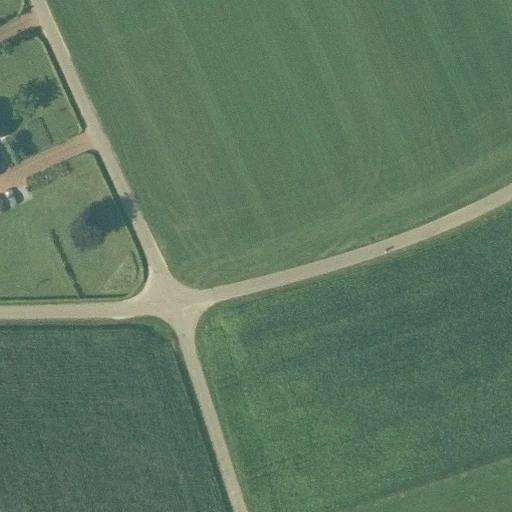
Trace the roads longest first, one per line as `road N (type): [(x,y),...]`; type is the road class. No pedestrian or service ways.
road 1 (unclassified): [(174,308),(406,240),(511,192)]
road 2 (unclassified): [(174,308),(34,0)]
road 3 (unclassified): [(240,511),(174,308)]
road 4 (unclassified): [(0,313),(174,308)]
